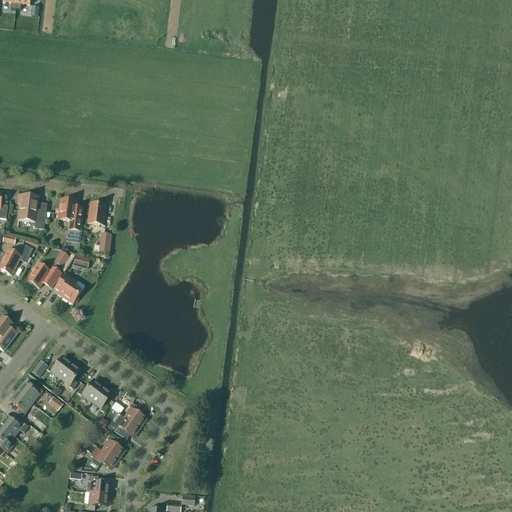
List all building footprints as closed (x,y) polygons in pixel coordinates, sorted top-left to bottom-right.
[(2,0),(2,4),(11,5),(10,11),(15,11),(16,0),(2,0)] [(16,0),(15,11),(20,12),(21,6),(29,7),(30,0),(16,0)] [(43,231),(45,216),(37,214),(39,199),(21,196),(21,197),(18,196),(17,205),(20,205),(18,222),(35,224),(34,230),(43,231)] [(56,211),(55,221),(69,223),(68,231),(70,231),(69,240),(79,241),(80,233),(82,220),(83,209),(76,209),(76,203),(60,201),(59,211),(56,211)] [(103,227),(106,207),(90,205),(88,225),(103,227)] [(109,254),(111,236),(100,234),(98,253),(109,254)] [(0,265),(0,271),(11,277),(19,261),(25,264),(32,251),(22,245),(17,256),(7,251),(0,265)] [(68,259),(60,253),(53,263),(62,269),(61,271),(64,273),(75,256),(72,254),(68,259)] [(76,257),(73,267),(81,269),(83,259),(76,257)] [(49,273),(38,265),(27,282),(38,290),(42,284),(51,290),(61,275),(52,269),(49,273)] [(77,284),(74,282),(64,275),(55,290),(60,293),(58,297),(72,306),(74,303),(76,303),(79,300),(78,298),(84,288),(84,287),(78,283),(77,284)] [(0,349),(1,351),(9,340),(14,333),(10,330),(12,326),(2,318),(0,320),(0,349)] [(61,379),(71,365),(62,358),(55,368),(51,365),(46,371),(50,374),(52,373),(61,379)] [(47,367),(40,362),(32,373),(38,378),(47,367)] [(80,372),(71,365),(61,379),(70,386),(68,388),(73,391),(77,385),(73,382),(80,372)] [(92,403),(102,389),(93,382),(86,391),(82,388),(77,394),(81,398),(83,396),(92,403)] [(17,394),(31,405),(38,396),(40,397),(43,393),(37,388),(34,392),(24,385),(17,394)] [(111,395),(102,389),(92,403),(101,410),(100,411),(104,414),(108,409),(108,408),(104,405),(111,395)] [(125,393),(121,399),(122,399),(127,402),(131,405),(132,404),(135,400),(125,393)] [(31,405),(17,394),(10,403),(20,410),(16,414),(23,419),(26,415),(24,414),(31,405)] [(53,398),(48,405),(58,412),(63,406),(53,398)] [(111,410),(119,416),(123,410),(115,404),(111,410)] [(139,430),(145,420),(136,413),(138,409),(132,405),(129,409),(131,410),(124,420),(139,430)] [(6,418),(0,426),(0,427),(13,438),(20,429),(22,430),(20,432),(23,435),(28,428),(19,421),(16,425),(6,418)] [(40,432),(45,426),(36,418),(30,424),(40,432)] [(113,422),(108,429),(126,442),(129,437),(132,439),(139,430),(124,420),(120,427),(113,422)] [(0,427),(0,448),(5,452),(8,454),(13,448),(10,446),(8,448),(6,447),(13,438),(0,427)] [(102,452),(117,462),(124,452),(114,445),(116,441),(110,437),(107,441),(109,442),(102,452)] [(96,449),(91,457),(94,460),(91,464),(98,469),(101,465),(111,471),(117,462),(102,452),(102,453),(96,449)] [(22,459),(18,456),(14,461),(18,464),(22,459)] [(90,478),(90,483),(87,483),(86,494),(90,494),(90,495),(108,497),(109,485),(97,484),(98,479),(90,478)] [(108,497),(90,495),(89,506),(87,506),(87,511),(94,511),(95,507),(107,508),(108,497)] [(194,508),(195,497),(183,496),(182,506),(194,508)]
